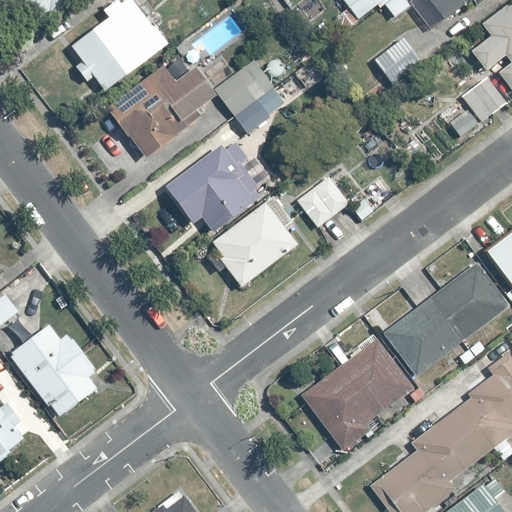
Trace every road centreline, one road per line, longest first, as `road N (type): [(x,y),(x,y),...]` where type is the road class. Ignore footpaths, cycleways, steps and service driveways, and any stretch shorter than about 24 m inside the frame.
road 1 (residential): [(193,395),(511,154)]
road 2 (residential): [(0,140),(193,395)]
road 3 (residential): [(40,511),(193,395)]
road 4 (residential): [(193,395),(281,511)]
